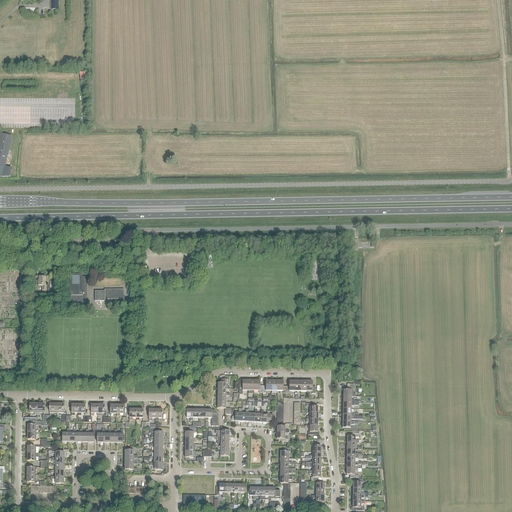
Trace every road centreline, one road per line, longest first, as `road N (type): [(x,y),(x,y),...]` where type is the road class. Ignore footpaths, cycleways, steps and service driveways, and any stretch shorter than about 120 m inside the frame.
road 1 (unclassified): [(0,252),(139,230),(511,224)]
road 2 (trunk): [(0,218),(511,208)]
road 3 (unclassified): [(0,189),(511,181)]
road 4 (trunk): [(511,196),(0,202)]
road 5 (residential): [(334,511),(323,374),(215,372),(174,397)]
road 6 (residential): [(18,394),(18,499),(75,504)]
road 7 (residential): [(174,397),(18,394)]
road 8 (residential): [(111,505),(112,455),(76,455),(75,504)]
